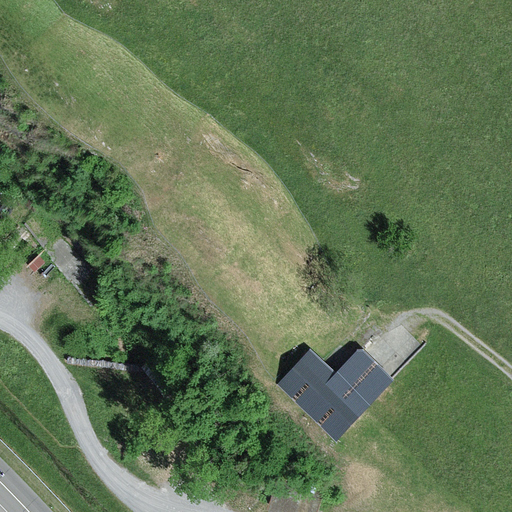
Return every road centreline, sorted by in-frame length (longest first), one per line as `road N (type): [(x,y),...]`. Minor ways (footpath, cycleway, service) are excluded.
road 1 (unclassified): [(179,511),(112,479),(39,346),(0,319)]
road 2 (track): [(393,331),(408,317),(439,316),(511,373)]
